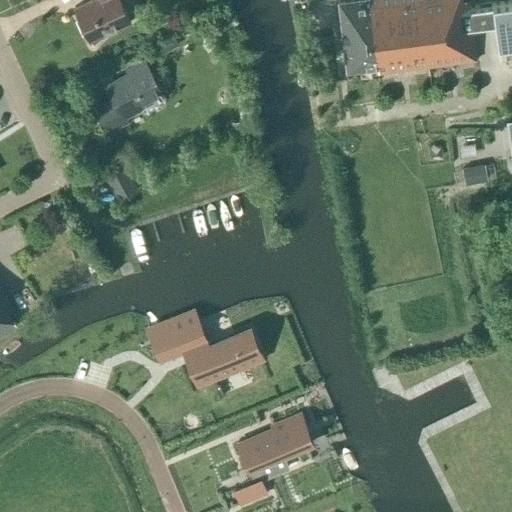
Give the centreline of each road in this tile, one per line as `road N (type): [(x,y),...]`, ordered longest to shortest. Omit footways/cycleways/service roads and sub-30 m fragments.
road 1 (residential): [(0,411),(28,395),(63,390),(110,403),(140,430),(174,511)]
road 2 (residential): [(0,207),(53,181),(0,58)]
